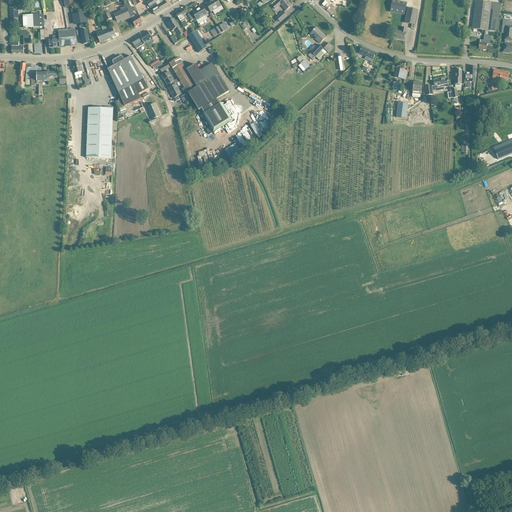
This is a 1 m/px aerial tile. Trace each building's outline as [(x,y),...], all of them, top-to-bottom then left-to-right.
[(62,0),(54,2),(58,32),(59,32),(59,36),(60,48),(64,47),(66,47),(71,46),(71,47),(77,46),(75,31),(74,30),(68,30),(62,0)] [(211,12),(213,11),(215,15),(223,10),(221,6),(217,0),(213,0),(206,4),(211,12)] [(276,0),(275,0),(271,4),(273,6),(272,6),(275,9),(281,5),(286,11),(288,9),(292,6),(286,0),(279,0),(278,1),(276,0)] [(405,15),(407,3),(392,0),(390,12),(405,15)] [(165,1),(157,6),(156,3),(150,7),(152,11),(153,12),(155,15),(168,7),(165,1)] [(473,25),(472,30),(485,31),(488,31),(498,32),(500,4),(475,1),(473,25)] [(125,4),(131,18),(132,20),(135,27),(143,23),(139,15),(135,18),(133,12),(135,12),(133,7),(131,8),(129,3),(125,4)] [(202,6),(192,13),(199,24),(208,19),(206,16),(207,15),(202,6)] [(130,18),(128,13),(126,7),(122,8),(123,11),(114,15),(117,22),(123,20),(124,21),(130,18)] [(194,20),(189,12),(186,8),(176,14),(178,19),(184,28),(188,26),(184,19),(185,19),(184,17),(186,15),(190,22),(194,20)] [(242,8),(238,11),(243,18),(246,15),(248,17),(252,14),(247,8),(242,12),(242,11),(243,10),(242,8)] [(418,10),(414,10),(408,8),(405,23),(412,25),(411,29),(414,29),(418,10)] [(88,23),(86,12),(72,14),(73,25),(88,23)] [(283,12),(276,18),(280,22),(287,16),(283,12)] [(112,19),(109,13),(103,15),(106,22),(112,19)] [(32,22),(32,28),(44,27),(44,15),(32,16),(32,22)] [(26,28),(32,28),(32,22),(32,16),(23,16),(24,28),(25,28),(26,28)] [(183,34),(177,23),(174,19),(168,23),(173,31),(175,29),(180,36),(183,34)] [(249,19),(245,21),(251,32),(256,30),(249,19)] [(511,21),(503,21),(502,33),(505,34),(504,40),(505,40),(505,43),(503,43),(502,53),(510,54),(510,53),(511,52),(511,44),(511,41),(511,40),(511,21)] [(218,27),(222,34),(228,30),(224,23),(218,27)] [(116,37),(114,32),(112,28),(108,29),(107,26),(102,28),(103,31),(93,35),(97,45),(116,37)] [(314,30),(313,31),(310,34),(320,44),(326,37),(321,33),(321,34),(319,32),(320,32),(316,28),(314,30)] [(402,28),(401,32),(395,31),(393,39),(398,40),(398,39),(400,40),(399,40),(404,41),(406,29),(402,28)] [(89,44),(90,43),(88,36),(89,36),(88,30),(80,31),(81,37),(82,37),(83,45),(86,44),(86,45),(89,45),(89,44)] [(205,45),(197,31),(188,36),(197,50),(205,45)] [(489,32),(485,31),(484,41),(481,41),(479,50),(487,51),(488,44),(492,45),(493,38),(489,37),(489,32)] [(147,32),(132,42),(134,46),(136,49),(140,47),(146,43),(148,46),(154,42),(147,32)] [(50,49),(60,48),(59,36),(55,36),(55,39),(49,39),(49,44),(50,49)] [(344,41),(346,48),(349,47),(351,54),(354,53),(350,39),(344,41)] [(329,43),(324,49),(328,54),(334,48),(329,43)] [(323,54),(321,52),(323,49),(318,45),(308,56),(313,60),(316,56),(319,58),(323,54)] [(362,47),(360,52),(359,53),(366,56),(365,59),(371,62),(373,58),(375,54),(372,52),(372,53),(370,52),(370,51),(362,47)] [(114,66),(108,69),(120,97),(118,98),(119,101),(116,102),(120,109),(141,99),(139,95),(149,89),(131,56),(124,60),(122,57),(120,57),(113,61),(113,63),(114,66)] [(180,81),(188,94),(198,111),(202,109),(205,114),(203,115),(214,132),(233,121),(222,103),(220,105),(217,99),(229,92),(212,64),(200,71),(196,64),(186,70),(179,58),(170,63),(179,79),(180,80),(180,81)] [(310,67),(304,61),(303,62),(301,60),(299,62),(300,64),(305,71),(310,67)] [(83,72),(81,67),(80,62),(72,64),(75,74),(83,72)] [(151,68),(154,72),(158,70),(157,68),(160,66),(159,63),(151,68)] [(160,66),(159,67),(159,68),(162,73),(169,68),(170,68),(167,64),(161,67),(160,66)] [(476,82),(476,72),(476,67),(470,67),(470,74),(466,74),(466,73),(463,73),(462,78),(462,84),(466,84),(466,82),(470,82),(476,82)] [(396,69),(395,74),(394,77),(404,80),(403,83),(408,84),(409,77),(406,76),(407,71),(396,69)] [(492,80),(499,81),(500,78),(501,78),(501,77),(508,78),(509,73),(494,71),(493,76),(492,80)] [(42,72),(42,82),(47,82),(47,78),(58,78),(57,72),(42,72)] [(162,76),(168,86),(170,84),(171,86),(177,83),(175,81),(174,81),(169,72),(162,76)] [(449,87),(449,83),(448,79),(434,81),(435,87),(443,85),(444,88),(449,87)] [(414,82),(413,87),(412,97),(420,98),(422,83),(414,82)] [(180,99),(178,96),(181,95),(176,85),(169,88),(174,98),(175,98),(176,101),(180,99)] [(433,96),(432,91),(432,86),(425,87),(426,97),(433,96)] [(187,97),(180,101),(183,106),(190,102),(187,97)] [(145,102),(133,107),(135,111),(147,106),(145,102)] [(396,117),(406,119),(408,104),(398,103),(396,117)] [(150,125),(156,122),(158,121),(156,118),(160,116),(155,104),(147,107),(152,119),(148,121),(150,125)] [(268,104),(256,111),(258,114),(270,107),(268,104)] [(88,108),(86,158),(111,159),(113,108),(109,107),(109,109),(88,108)] [(184,119),(186,128),(189,127),(191,132),(196,130),(193,120),(195,120),(195,117),(184,119)] [(259,130),(263,129),(265,132),(266,132),(261,121),(256,124),(259,130)] [(156,123),(150,125),(153,138),(159,136),(156,123)] [(230,136),(237,131),(232,123),(224,129),(230,136)] [(250,137),(252,136),(256,142),(261,139),(253,127),(248,130),(250,132),(247,133),(250,137)] [(511,140),(494,148),(498,159),(511,153),(511,140)] [(217,167),(217,160),(210,161),(210,164),(207,164),(208,168),(217,167)] [(111,197),(111,185),(102,185),(102,197),(111,197)] [(501,210),(508,205),(505,201),(498,206),(501,210)] [(504,217),(510,214),(506,207),(501,211),(504,217)]
